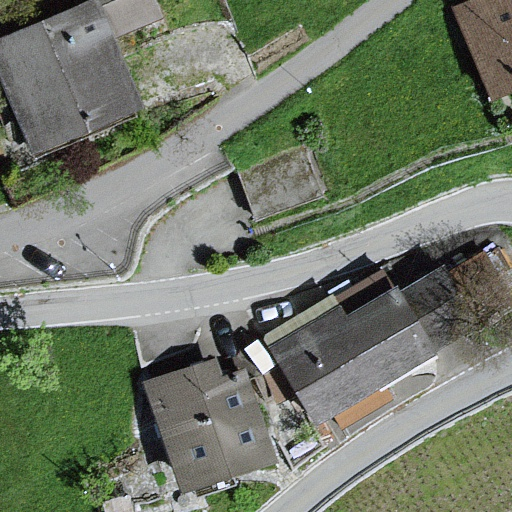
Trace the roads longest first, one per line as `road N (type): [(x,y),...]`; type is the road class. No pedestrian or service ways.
road 1 (unclassified): [(511,203),(239,286),(0,312)]
road 2 (residential): [(0,243),(207,137),(400,0)]
road 3 (unclassified): [(286,511),(328,477),(511,371)]
